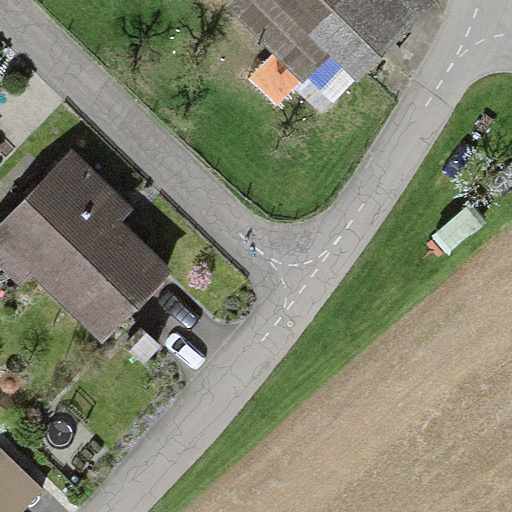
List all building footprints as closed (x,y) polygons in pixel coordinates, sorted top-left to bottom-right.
[(231,0),(226,5),(280,60),(341,0),(231,0)] [(341,0),(280,60),(302,83),(330,56),(355,82),(435,4),(431,0),(341,0)] [(123,209),(68,155),(3,221),(44,260),(37,267),(104,333),(164,271),(112,221),(123,209)] [(142,327),(125,346),(141,360),(158,341),(142,327)] [(18,511),(42,488),(0,448),(0,511),(18,511)]
